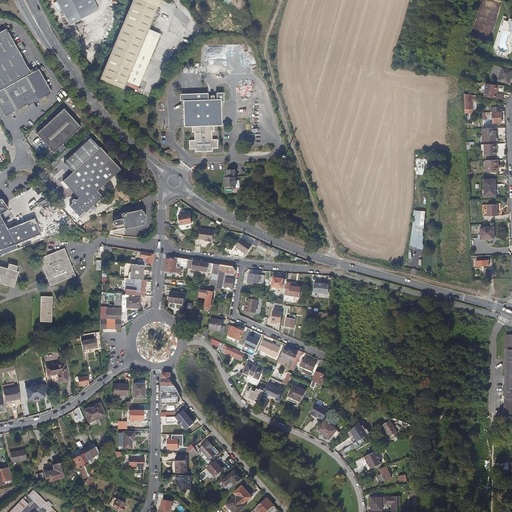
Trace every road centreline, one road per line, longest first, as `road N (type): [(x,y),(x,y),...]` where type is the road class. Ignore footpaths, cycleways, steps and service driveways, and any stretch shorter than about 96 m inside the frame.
road 1 (secondary): [(202,200),(302,251),(507,311)]
road 2 (track): [(288,0),(271,60),(334,247),(328,260)]
road 3 (residential): [(360,511),(334,455),(251,412),(214,353),(204,344),(182,345)]
road 4 (unknown): [(190,160),(173,129),(175,92),(193,78),(232,78),(236,157)]
road 5 (residential): [(171,366),(187,401),(283,511)]
road 6 (secondary): [(151,162),(45,37)]
road 7 (residential): [(0,428),(68,408),(137,359)]
road 8 (residential): [(315,353),(232,314),(239,263)]
road 9 (residential): [(158,370),(145,511)]
